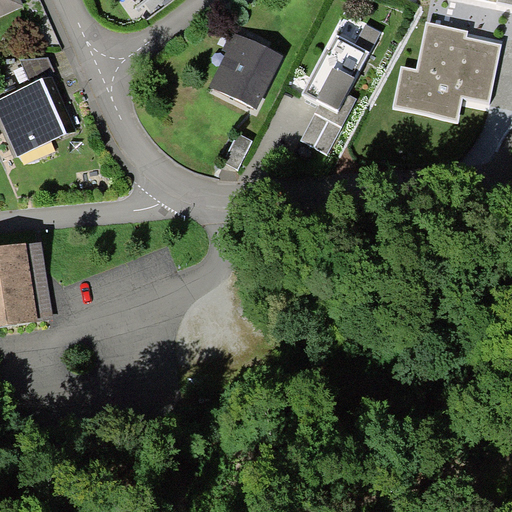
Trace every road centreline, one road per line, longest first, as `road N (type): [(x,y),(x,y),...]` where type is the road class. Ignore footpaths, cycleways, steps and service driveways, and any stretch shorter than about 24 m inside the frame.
road 1 (track): [(511,190),(225,199)]
road 2 (residential): [(178,185),(161,203),(135,210),(0,221)]
road 3 (residential): [(101,70),(143,153),(178,185)]
road 4 (residential): [(204,0),(101,70)]
